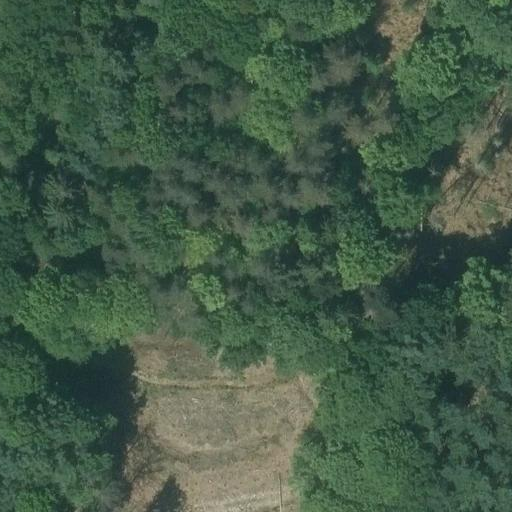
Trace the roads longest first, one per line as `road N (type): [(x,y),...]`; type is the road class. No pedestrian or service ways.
road 1 (unknown): [(229,0),(132,158),(114,237),(59,285),(7,303)]
road 2 (track): [(0,306),(61,252),(130,93),(195,0)]
